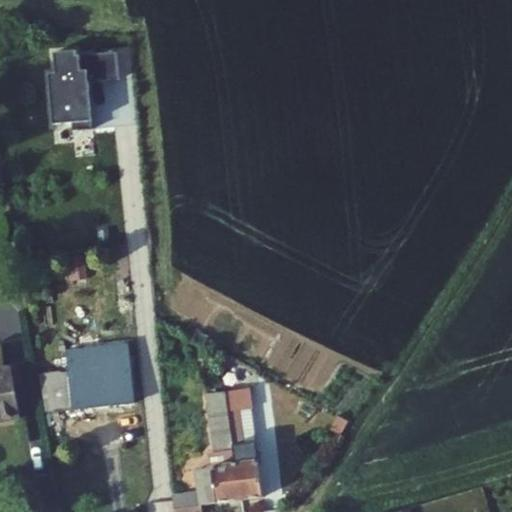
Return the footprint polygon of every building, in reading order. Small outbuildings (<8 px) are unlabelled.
[(123,286),(104,289),(109,320),(129,317),(123,286)] [(122,374),(43,389),(50,426),(129,411),(122,374)] [(8,378),(0,379),(0,428),(16,426),(8,378)] [(256,388),(231,392),(247,501),(247,502),(273,498),(264,443),(251,445),(246,409),(259,407),(256,388)] [(230,389),(216,391),(226,458),(222,459),(224,472),(199,476),(202,496),(176,500),(177,511),(205,511),(205,507),(247,501),(231,392),(230,389)] [(259,407),(246,409),(251,445),(264,443),(259,407)]
